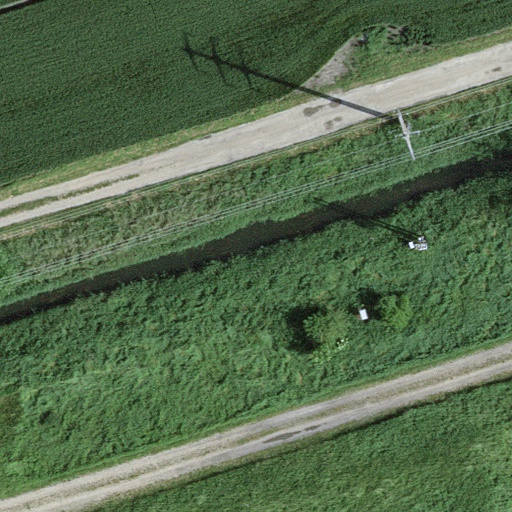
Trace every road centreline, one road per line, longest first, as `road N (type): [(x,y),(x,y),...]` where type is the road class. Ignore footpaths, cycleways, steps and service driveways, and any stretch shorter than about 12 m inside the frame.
road 1 (track): [(511,57),(0,210)]
road 2 (track): [(57,511),(511,371)]
